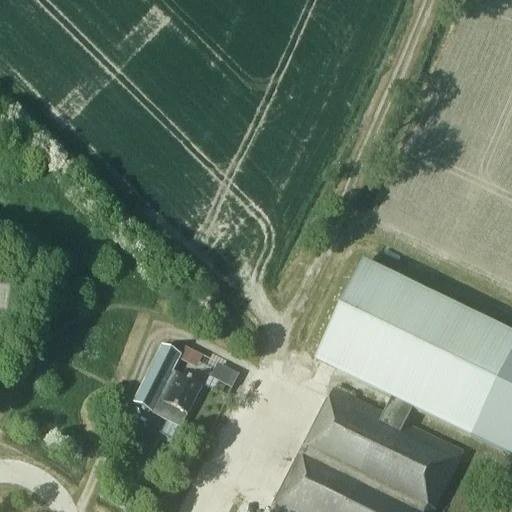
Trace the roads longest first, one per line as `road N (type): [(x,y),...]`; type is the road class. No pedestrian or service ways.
road 1 (track): [(265,380),(425,0)]
road 2 (track): [(82,511),(149,352),(166,341),(265,380)]
